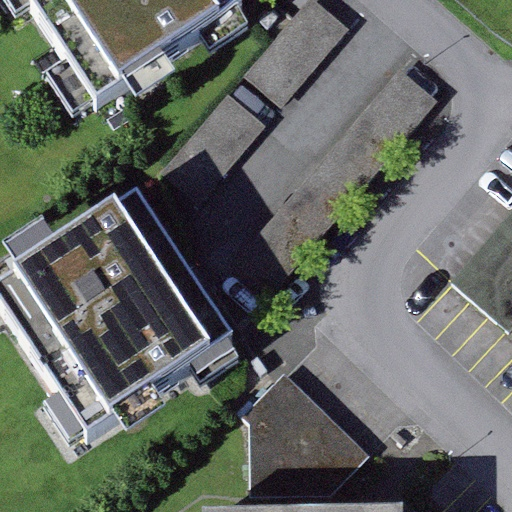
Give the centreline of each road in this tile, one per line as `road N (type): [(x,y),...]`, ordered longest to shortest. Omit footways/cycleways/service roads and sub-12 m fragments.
road 1 (residential): [(511,113),(370,276),(365,296),(376,324),(511,458)]
road 2 (residential): [(394,0),(511,104)]
